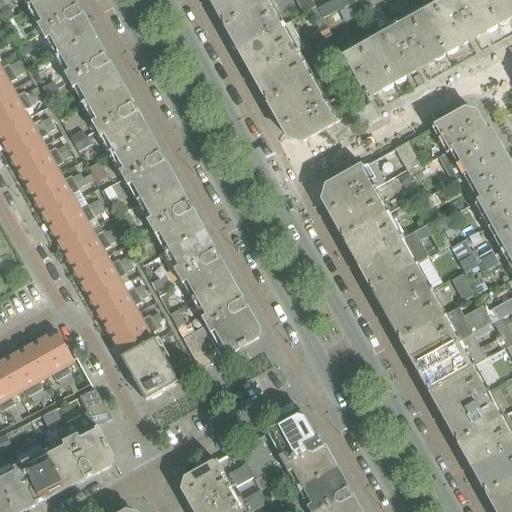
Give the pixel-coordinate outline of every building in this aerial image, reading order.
[(49,0),(26,0),(32,10),(49,0)] [(94,39),(72,0),(49,0),(32,10),(42,26),(38,28),(47,44),(51,42),(60,58),(94,39)] [(209,0),(225,28),(267,5),(275,0),(209,0)] [(349,7),(345,0),(338,0),(317,11),(322,20),(323,21),(330,18),(339,13),(343,10),(349,7)] [(383,4),(380,0),(367,0),(373,9),(383,4)] [(496,32),(497,28),(498,27),(483,0),(451,0),(450,1),(424,16),(446,57),(447,56),(451,57),(456,54),(458,50),(486,34),(490,35),(496,32)] [(511,0),(483,0),(498,27),(499,27),(503,27),(508,24),(510,21),(511,19),(511,0)] [(282,30),(290,25),(299,19),(295,11),(277,22),(267,5),(225,28),(268,104),(310,81),(282,30)] [(14,19),(7,7),(0,11),(0,12),(6,24),(14,19)] [(346,25),(357,20),(349,7),(343,10),(339,13),(346,25)] [(317,11),(316,9),(309,13),(315,24),(322,20),(317,11)] [(444,61),(445,57),(446,57),(424,16),(371,45),(394,86),(395,85),(399,86),(404,83),(406,79),(434,63),(438,64),(444,61)] [(26,38),(18,25),(22,23),(19,17),(7,25),(20,48),(37,38),(35,33),(26,38)] [(330,18),(323,21),(326,27),(330,35),(331,34),(338,30),(330,18)] [(330,36),(330,35),(326,27),(310,36),(315,44),(330,36)] [(312,46),(318,56),(336,46),(331,36),(330,36),(315,44),(312,46)] [(122,88),(94,39),(60,58),(69,75),(66,77),(74,92),(78,90),(87,107),(122,88)] [(34,52),(29,44),(20,49),(25,57),(34,52)] [(394,86),(371,45),(344,60),(345,62),(359,87),(367,103),(374,100),(373,98),(382,92),(386,93),(392,90),(393,86),(394,86)] [(359,87),(345,62),(337,66),(351,92),(359,87)] [(0,82),(25,69),(21,63),(10,69),(9,67),(2,71),(0,67),(0,82)] [(0,100),(14,93),(10,85),(16,81),(16,80),(27,74),(25,69),(0,82),(0,100)] [(328,113),(310,81),(268,104),(288,141),(302,145),(352,117),(345,105),(335,111),(334,110),(328,113)] [(58,91),(54,84),(42,91),(47,98),(58,91)] [(149,136),(122,88),(87,107),(96,124),(93,125),(101,141),(105,139),(114,156),(149,136)] [(0,117),(40,96),(37,90),(25,96),(24,94),(17,98),(14,93),(0,100),(0,117)] [(62,99),(58,91),(47,98),(50,105),(62,99)] [(0,136),(29,121),(24,113),(32,108),(31,108),(43,101),(40,96),(0,117),(0,136)] [(504,157),(490,132),(488,129),(485,131),(476,116),(465,113),(432,131),(447,157),(451,155),(465,180),(504,157)] [(5,153),(52,126),(49,120),(41,125),(40,122),(32,126),(29,121),(0,136),(0,137),(4,146),(4,147),(5,151),(5,153)] [(45,149),(41,141),(48,137),(47,135),(55,131),(52,126),(5,153),(9,156),(10,156),(15,165),(45,149)] [(74,147),(86,140),(82,132),(70,140),(74,147)] [(176,186),(149,136),(114,156),(124,173),(120,175),(129,191),(132,189),(141,205),(176,186)] [(79,155),(93,147),(88,139),(86,140),(74,147),(79,155)] [(420,172),(406,146),(394,153),(399,162),(409,179),(420,172)] [(21,181),(69,155),(65,148),(57,153),(56,151),(49,155),(45,149),(15,165),(20,174),(19,175),(20,179),(21,181)] [(61,175),(57,168),(64,164),(63,163),(71,159),(69,155),(21,181),(24,184),(26,184),(31,192),(61,175)] [(511,170),(504,157),(465,180),(478,204),(474,206),(488,231),(511,217),(511,170)] [(426,179),(444,168),(440,161),(422,171),(426,179)] [(373,191),(385,185),(373,165),(327,190),(324,204),(344,240),(387,216),(373,191)] [(108,180),(100,166),(89,171),(97,186),(108,180)] [(37,209),(84,182),(80,176),(73,180),(72,179),(65,182),(61,175),(31,192),(36,202),(35,203),(36,207),(37,209)] [(84,201),(79,193),(79,191),(94,182),(91,177),(84,182),(37,209),(40,212),(41,212),(47,221),(84,201)] [(204,235),(187,205),(176,186),(141,205),(151,222),(148,224),(157,240),(160,238),(169,253),(204,235)] [(118,201),(111,189),(104,193),(110,205),(118,201)] [(443,205),(437,196),(425,203),(431,212),(443,205)] [(52,236),(103,209),(99,202),(88,208),(84,201),(47,221),(51,230),(51,231),(51,235),(52,236)] [(421,231),(435,224),(425,206),(416,211),(422,222),(417,225),(421,231)] [(62,248),(99,227),(95,219),(105,213),(103,209),(52,236),(56,240),(57,240),(62,248)] [(402,243),(388,217),(387,216),(344,240),(373,292),(416,269),(416,268),(429,260),(420,244),(430,238),(439,254),(450,248),(436,223),(435,224),(421,231),(402,243)] [(511,217),(488,231),(511,272),(511,217)] [(459,235),(452,223),(442,229),(448,241),(459,235)] [(68,264),(115,237),(112,232),(104,236),(99,227),(62,248),(67,257),(66,259),(67,263),(68,264)] [(231,284),(212,249),(204,235),(169,253),(178,271),(175,273),(179,280),(156,293),(159,300),(173,292),(174,293),(183,287),(184,289),(188,287),(197,303),(231,284)] [(108,259),(104,253),(111,249),(110,248),(118,243),(115,237),(68,264),(71,267),(73,267),(78,277),(108,259)] [(479,269),(496,260),(491,252),(475,262),(479,269)] [(83,292),(131,265),(127,260),(119,264),(119,263),(112,267),(108,259),(78,277),(83,285),(82,287),(83,291),(83,292)] [(484,276),(500,267),(496,260),(479,269),(484,276)] [(123,288),(119,280),(126,276),(126,275),(133,271),(131,265),(83,292),(87,295),(88,295),(93,304),(123,288)] [(447,283),(463,274),(459,267),(443,276),(447,283)] [(445,317),(431,293),(416,269),(373,292),(401,341),(445,317)] [(474,298),(462,277),(452,283),(464,304),(474,298)] [(487,292),(480,279),(471,284),(478,297),(487,292)] [(260,335),(245,307),(231,284),(197,303),(205,319),(201,321),(206,329),(195,335),(194,336),(212,367),(258,341),(260,335)] [(98,319),(146,293),(143,288),(135,292),(134,290),(127,294),(123,288),(93,304),(98,313),(98,314),(98,319)] [(139,316),(135,308),(142,303),(142,305),(150,300),(146,293),(98,319),(99,320),(103,323),(104,323),(109,333),(139,316)] [(511,302),(487,316),(488,317),(492,325),(493,326),(502,321),(511,315),(511,302)] [(430,393),(473,368),(459,344),(466,340),(473,336),(487,328),(492,325),(488,317),(469,328),(459,311),(446,319),(445,317),(401,341),(430,393)] [(187,329),(178,313),(169,318),(183,342),(194,336),(195,335),(190,327),(187,329)] [(114,347),(161,321),(158,316),(151,320),(149,317),(142,321),(139,316),(109,333),(113,341),(113,342),(114,347)] [(154,344),(150,336),(157,332),(157,331),(161,328),(158,324),(162,322),(161,321),(114,347),(115,348),(118,351),(120,351),(124,360),(154,344)] [(477,342),(490,335),(487,328),(473,336),(477,342)] [(73,362),(58,335),(48,340),(47,340),(43,341),(69,388),(74,385),(70,377),(71,376),(66,368),(74,364),(73,362)] [(212,367),(194,336),(183,342),(191,356),(201,373),(212,367)] [(69,388),(43,341),(41,341),(38,345),(38,346),(29,351),(45,380),(52,376),(57,384),(59,383),(63,391),(69,388)] [(182,383),(159,341),(154,344),(124,360),(122,361),(146,404),(182,383)] [(45,380),(29,351),(20,356),(19,355),(15,356),(40,403),(45,400),(41,393),(43,392),(39,384),(45,380)] [(511,362),(505,351),(497,355),(504,366),(511,362)] [(40,403),(15,356),(14,357),(10,360),(10,362),(2,366),(18,395),(24,392),(29,400),(31,399),(35,407),(40,403)] [(18,395),(2,366),(0,367),(0,397),(13,419),(18,416),(14,409),(16,408),(11,399),(18,395)] [(502,420),(488,394),(473,368),(430,393),(458,444),(502,420)] [(193,369),(184,374),(188,380),(196,376),(193,369)] [(111,421),(95,393),(80,399),(96,429),(111,421)] [(13,419),(0,397),(0,413),(1,416),(3,415),(7,423),(13,419)] [(61,424),(55,412),(44,418),(50,430),(61,424)] [(511,482),(511,426),(507,417),(502,420),(458,444),(487,496),(511,482)] [(337,472),(322,447),(307,419),(301,418),(214,467),(229,493),(235,490),(247,511),(257,511),(268,506),(259,489),(256,483),(265,478),(283,469),(287,477),(293,474),(302,491),(337,472)] [(113,462),(97,431),(96,432),(96,434),(80,442),(78,438),(63,446),(65,450),(49,458),(66,492),(111,469),(113,462)] [(12,449),(6,438),(0,440),(0,455),(12,449)] [(0,484),(14,511),(27,511),(66,492),(49,458),(32,467),(30,463),(15,471),(17,475),(0,484),(0,483),(0,484)] [(229,493),(214,467),(186,482),(183,493),(193,511),(247,511),(235,490),(229,493)] [(358,511),(337,472),(302,491),(312,508),(308,511),(358,511)] [(259,489),(269,484),(265,478),(256,483),(259,489)] [(511,511),(511,482),(487,496),(496,511),(511,511)] [(0,511),(14,511),(0,484),(0,511)]
